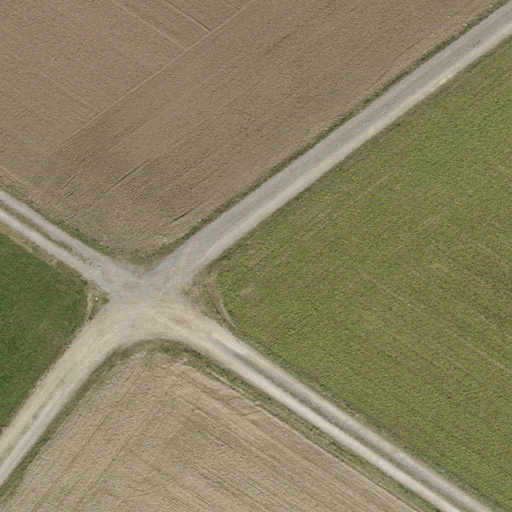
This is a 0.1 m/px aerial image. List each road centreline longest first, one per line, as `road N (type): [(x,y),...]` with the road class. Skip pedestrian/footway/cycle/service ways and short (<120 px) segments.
road 1 (track): [(0,467),(143,298),(511,14)]
road 2 (track): [(470,511),(0,202)]
